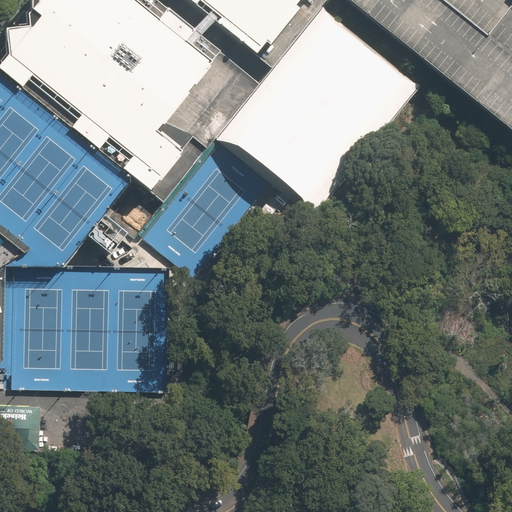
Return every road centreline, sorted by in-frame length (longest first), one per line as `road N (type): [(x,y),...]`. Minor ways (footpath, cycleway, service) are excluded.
road 1 (residential): [(225,511),(264,466),(287,351),(307,327),(330,318),(365,329),(387,353),(421,475),(445,511)]
road 2 (track): [(339,319),(349,277),(378,244),(427,232),(511,245)]
